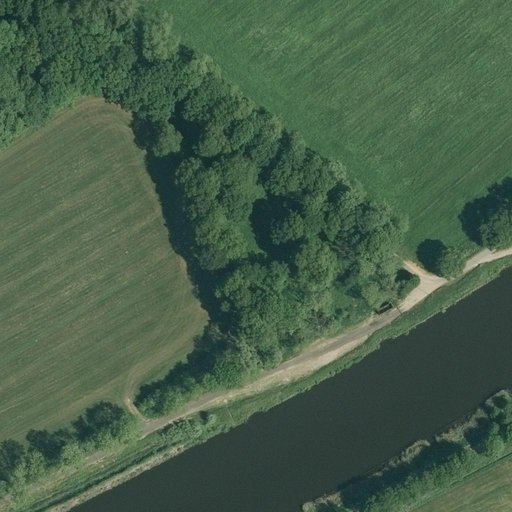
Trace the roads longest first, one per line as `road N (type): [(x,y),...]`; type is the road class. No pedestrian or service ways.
road 1 (unclassified): [(0,68),(59,34),(108,29),(435,281)]
road 2 (track): [(406,311),(349,345),(213,398),(0,505)]
road 3 (unclassified): [(511,431),(356,511)]
